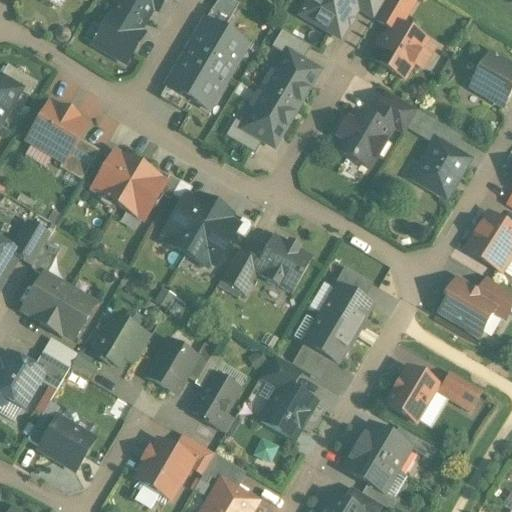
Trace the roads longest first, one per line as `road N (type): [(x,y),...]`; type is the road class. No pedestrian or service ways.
road 1 (residential): [(421,281),(287,511)]
road 2 (residential): [(421,281),(511,125)]
road 3 (residential): [(127,109),(152,138),(275,199)]
road 4 (residential): [(275,199),(421,281)]
road 5 (residential): [(0,29),(127,109)]
road 6 (residential): [(275,199),(340,79)]
road 7 (residential): [(127,109),(190,0)]
